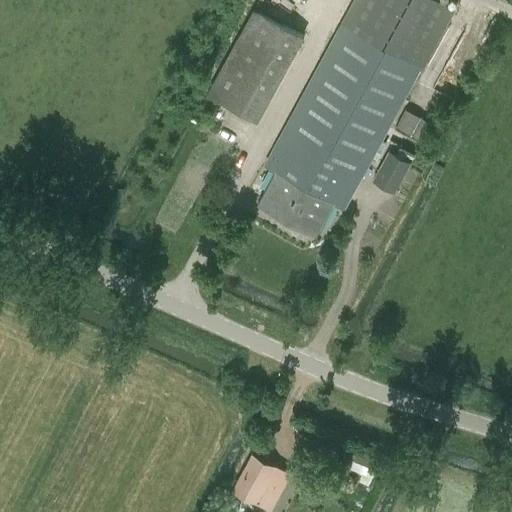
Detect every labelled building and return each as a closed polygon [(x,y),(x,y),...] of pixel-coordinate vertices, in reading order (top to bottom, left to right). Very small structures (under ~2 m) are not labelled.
[(441,0),(354,0),(265,164),(276,170),(258,202),(315,233),(333,201),(345,207),(421,67),(422,68),(455,7),(441,0)] [(256,118),(303,34),(252,8),(207,92),(256,118)] [(141,35),(115,82),(143,98),(169,50),(141,35)] [(393,190),(408,162),(387,150),(372,178),(393,190)] [(254,453),(235,488),(268,506),(287,471),(254,453)] [(369,484),(376,469),(349,458),(343,473),(369,484)]
